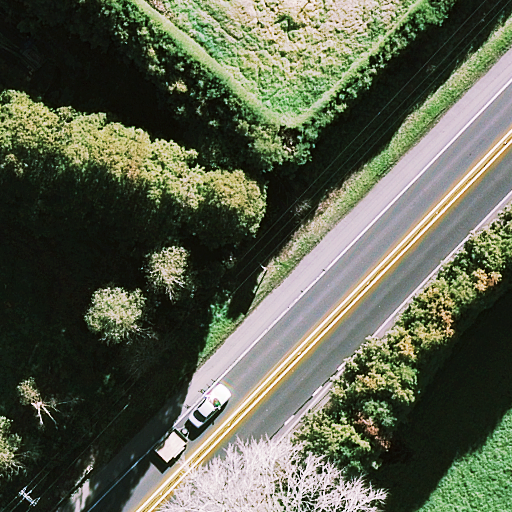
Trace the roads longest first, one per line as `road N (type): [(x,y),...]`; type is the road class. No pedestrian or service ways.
road 1 (trunk): [(93,511),(278,321),(511,52)]
road 2 (trunk): [(511,220),(233,511)]
